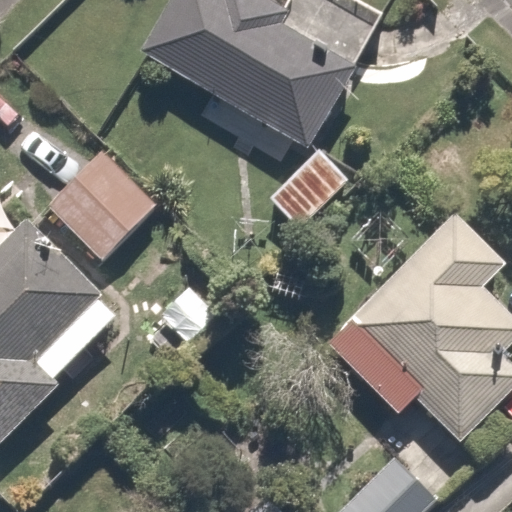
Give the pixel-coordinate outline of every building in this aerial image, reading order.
[(170,0),(140,54),(310,151),(357,68),(283,26),(290,12),(269,0),(170,0)] [(87,144),(38,198),(102,255),(151,201),(87,144)] [(320,151),(268,202),(299,233),(350,182),(320,151)] [(326,331),(397,408),(413,393),(457,440),(511,388),(511,305),(478,269),(501,247),(461,205),(326,331)] [(0,445),(5,451),(67,391),(42,366),(105,305),(34,233),(0,265),(0,445)] [(345,511),(411,511),(432,492),(395,455),(342,508),(345,511)] [(285,511),(263,490),(241,511),(285,511)]
